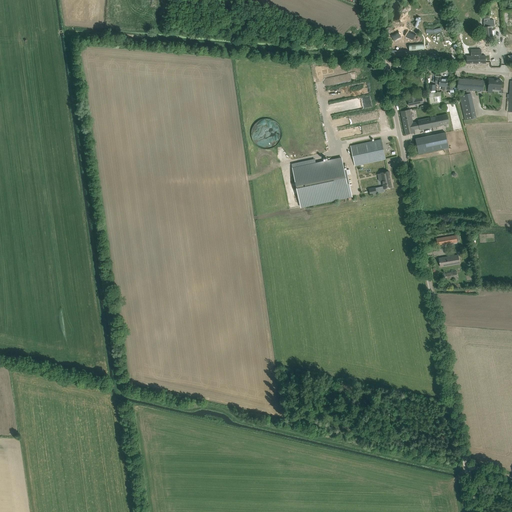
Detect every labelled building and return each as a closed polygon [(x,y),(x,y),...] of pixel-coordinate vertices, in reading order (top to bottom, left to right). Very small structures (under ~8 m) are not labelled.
[(492,37),(491,26),(484,27),(485,38),(492,37)] [(404,50),(390,51),(390,59),(405,58),(404,50)] [(486,63),(486,56),(481,56),(481,55),(481,50),(471,50),(471,55),(471,56),(466,56),(466,63),(486,63)] [(442,90),(451,91),(451,86),(447,86),(448,79),(440,79),(439,86),(443,86),(442,90)] [(483,92),(484,86),(484,81),(458,79),(458,84),(457,89),(483,92)] [(501,87),(501,86),(502,81),(496,80),(496,79),(489,79),(488,89),(501,90),(501,87)] [(476,118),(471,93),(460,96),(465,120),(476,118)] [(331,115),(344,112),(343,109),(340,110),(339,104),(342,104),(341,99),(328,102),(331,115)] [(417,116),(412,117),(410,109),(401,111),(406,134),(414,132),(414,129),(419,128),(419,130),(449,123),(447,113),(417,120),(417,116)] [(419,153),(449,147),(446,132),(416,139),(419,153)] [(381,139),(350,146),(355,166),(385,159),(381,139)] [(345,171),(342,158),(292,169),(300,207),(352,196),(347,170),(345,171)] [(384,189),(392,187),(389,171),(380,173),(384,189)] [(459,247),(458,242),(460,242),(459,235),(448,237),(437,239),(438,245),(439,250),(446,249),(445,244),(453,243),(454,247),(459,247)] [(460,263),(459,259),(459,255),(439,258),(440,267),(460,263)] [(458,280),(458,277),(456,271),(442,274),(444,280),(454,278),(454,280),(458,280)]
